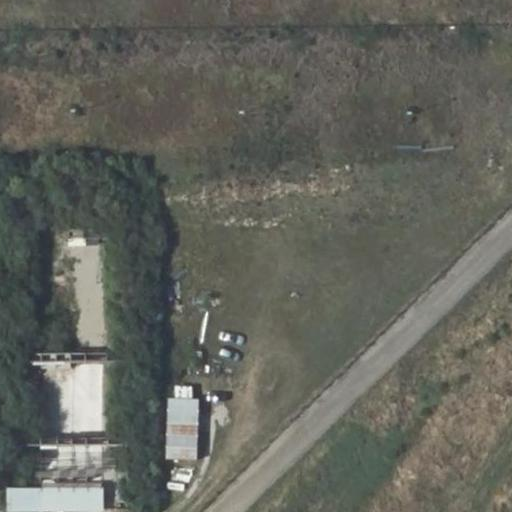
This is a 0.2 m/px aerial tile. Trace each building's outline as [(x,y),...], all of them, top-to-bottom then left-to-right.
[(101,324),(99,243),(72,243),(72,266),(71,266),(72,306),(73,306),(74,325),(101,324)] [(162,400),(162,462),(196,462),(196,400),(162,400)] [(43,442),(42,488),(102,488),(103,443),(43,442)] [(168,492),(188,494),(190,468),(169,466),(168,492)] [(5,511),(36,511),(102,511),(102,489),(6,491),(5,511)]
